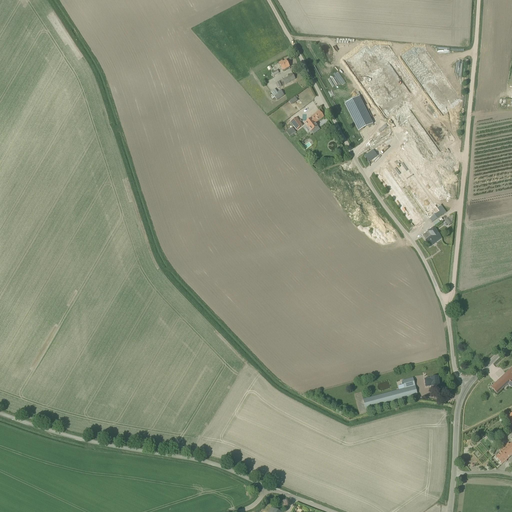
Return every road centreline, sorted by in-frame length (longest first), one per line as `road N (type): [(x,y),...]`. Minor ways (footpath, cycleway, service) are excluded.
road 1 (unclassified): [(465,386),(422,259),(370,186),(305,65)]
road 2 (track): [(477,0),(446,312)]
road 3 (unclassified): [(268,480),(209,456),(95,440),(0,411)]
road 4 (unclassified): [(448,511),(465,386)]
